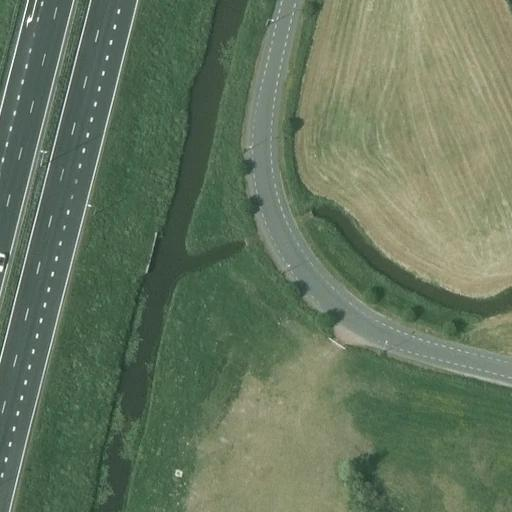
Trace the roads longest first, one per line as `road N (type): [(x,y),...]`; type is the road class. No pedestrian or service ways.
road 1 (tertiary): [(511,374),(415,351),(372,331),(328,301),(299,266),(276,223),(262,169),(262,120),(291,0)]
road 2 (motorway): [(25,511),(57,187)]
road 3 (motorway): [(0,417),(57,187)]
road 4 (motorway): [(57,0),(0,228)]
road 5 (motorway): [(57,187),(104,0)]
